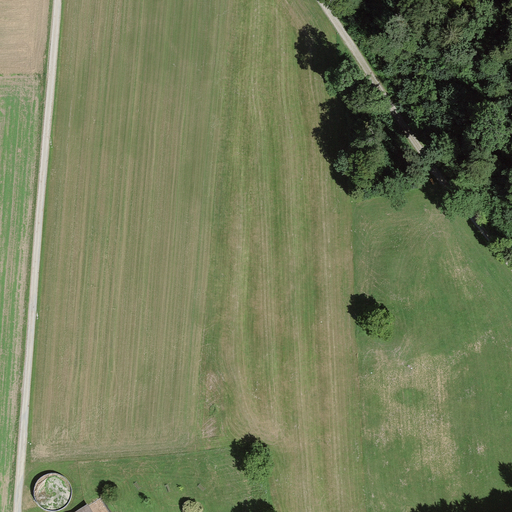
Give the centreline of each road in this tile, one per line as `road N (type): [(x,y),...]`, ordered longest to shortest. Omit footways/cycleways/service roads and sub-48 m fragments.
road 1 (track): [(58,0),(17,511)]
road 2 (track): [(511,270),(316,0)]
